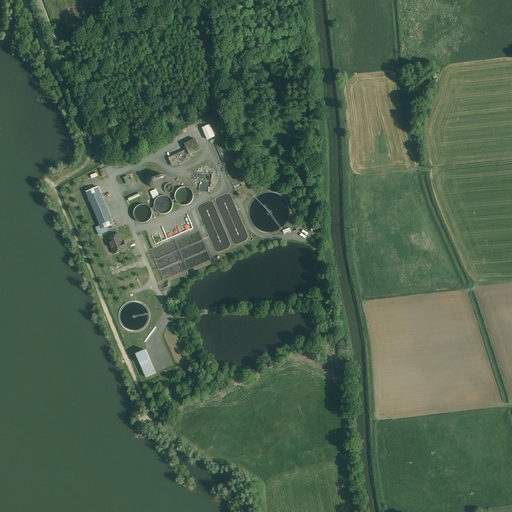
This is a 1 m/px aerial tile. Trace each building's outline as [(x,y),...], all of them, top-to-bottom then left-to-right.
[(215,136),(210,125),(202,128),(207,140),(215,136)] [(195,139),(184,144),(188,153),(186,154),(184,150),(168,158),(172,166),(179,163),(179,164),(189,160),(187,156),(189,155),(200,150),(195,139)] [(200,191),(210,192),(212,174),(192,172),(191,179),(201,180),(200,191)] [(147,180),(147,183),(148,185),(150,187),(152,188),(155,189),(158,188),(160,187),(162,185),(163,182),(163,180),(162,177),(161,175),(159,174),(156,173),(154,173),(151,174),(149,175),(148,177),(147,180)] [(128,176),(123,178),(127,185),(132,184),(128,176)] [(168,183),(165,189),(170,192),(173,186),(168,183)] [(105,204),(98,187),(86,192),(93,209),(105,204)] [(175,196),(176,199),(177,202),(179,204),(182,205),(185,206),(188,205),(191,204),(193,201),(194,199),(194,196),(193,193),(191,190),(189,188),(186,187),(183,187),(180,188),(178,190),(176,193),(175,196)] [(158,189),(151,192),(154,198),(160,196),(158,189)] [(271,234),(276,233),(280,231),(284,228),(287,224),(289,220),(290,216),(290,211),(289,206),(288,202),(285,198),(281,195),(277,193),(272,192),(268,192),(263,193),(259,194),(255,197),(252,201),(250,205),(248,210),(248,214),(249,219),(251,223),(254,227),(258,230),(262,232),(266,234),(271,234)] [(248,236),(232,197),(229,194),(226,194),(218,198),(216,200),(216,203),(233,243),(236,245),(238,245),(247,242),(249,239),(248,236)] [(155,205),(155,208),(156,211),(158,213),(161,214),(164,215),(167,214),(170,213),(172,210),(173,207),(173,204),(172,201),(171,199),(168,197),(165,196),(162,196),(159,197),(157,199),(155,202),(155,205)] [(230,243),(214,204),(211,202),(208,202),(199,205),(198,207),(198,210),(214,250),(217,252),(220,253),(229,249),(230,246),(230,243)] [(105,204),(93,209),(102,229),(114,224),(105,204)] [(134,214),(134,217),(135,220),(138,222),(140,223),(143,224),(147,223),(149,222),(151,219),(152,217),(153,214),(152,211),(150,208),(148,206),(145,205),(142,205),(139,206),(136,208),(135,211),(134,214)] [(304,230),(300,235),(306,239),(309,233),(304,230)] [(119,234),(108,239),(115,254),(125,250),(125,249),(127,249),(125,244),(123,245),(119,234)] [(132,302),(128,303),(124,306),(121,309),(120,313),(119,318),(120,322),(123,326),(126,329),(130,331),(135,332),(139,331),(143,329),(146,326),(149,322),(150,318),(149,313),(148,309),(145,306),(141,303),(137,302),(132,302)] [(146,378),(157,374),(150,349),(138,353),(146,378)]
